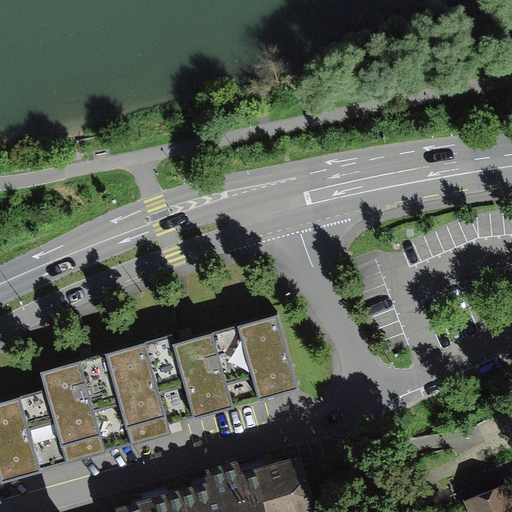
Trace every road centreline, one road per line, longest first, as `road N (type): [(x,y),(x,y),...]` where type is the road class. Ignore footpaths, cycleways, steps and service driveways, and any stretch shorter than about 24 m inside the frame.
road 1 (primary): [(0,329),(228,235),(291,195)]
road 2 (secondary): [(291,195),(221,185),(193,191),(0,275)]
road 3 (primary): [(291,195),(164,226),(0,293)]
road 4 (primary): [(511,153),(291,195)]
road 5 (residential): [(291,195),(315,270),(357,357),(361,387)]
